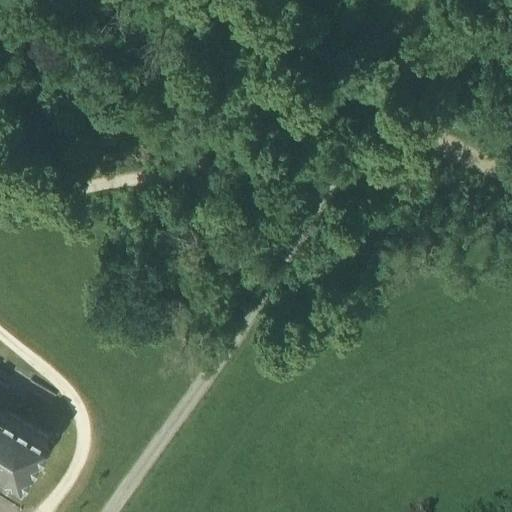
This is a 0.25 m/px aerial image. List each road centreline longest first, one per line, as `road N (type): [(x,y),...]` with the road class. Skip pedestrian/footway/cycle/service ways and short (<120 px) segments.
road 1 (track): [(0,192),(257,157),(354,164)]
road 2 (track): [(42,511),(85,443),(81,401),(0,325)]
road 3 (unclassified): [(401,103),(250,0)]
road 4 (track): [(511,166),(401,103)]
